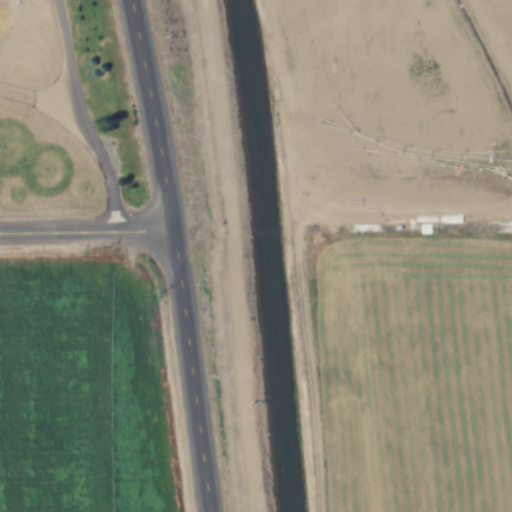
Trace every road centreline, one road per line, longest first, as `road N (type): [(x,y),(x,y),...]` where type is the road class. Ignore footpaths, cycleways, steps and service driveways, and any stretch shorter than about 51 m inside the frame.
road 1 (residential): [(209,511),(173,233),(130,0)]
road 2 (tertiary): [(173,233),(0,233)]
